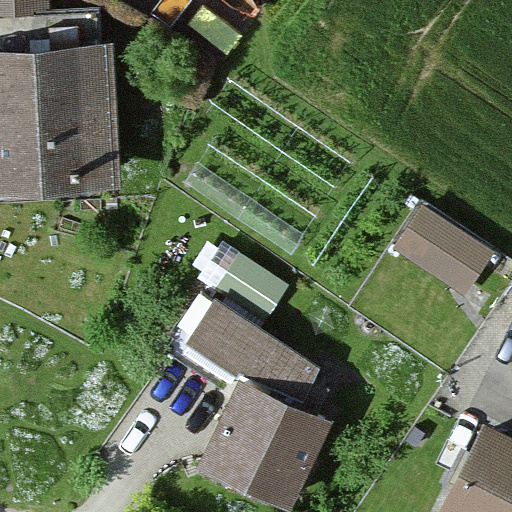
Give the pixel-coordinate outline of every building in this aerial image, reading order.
[(101,13),(21,19),(42,6),(42,0),(0,0),(0,197),(116,193),(101,13)] [(386,252),(458,298),(489,251),(417,205),(386,252)] [(274,311),(290,266),(217,240),(201,285),(274,311)] [(182,344),(233,376),(189,468),(281,511),(325,421),(283,401),(304,361),(213,301),(182,344)] [(511,511),(511,440),(477,423),(432,511),(511,511)]
